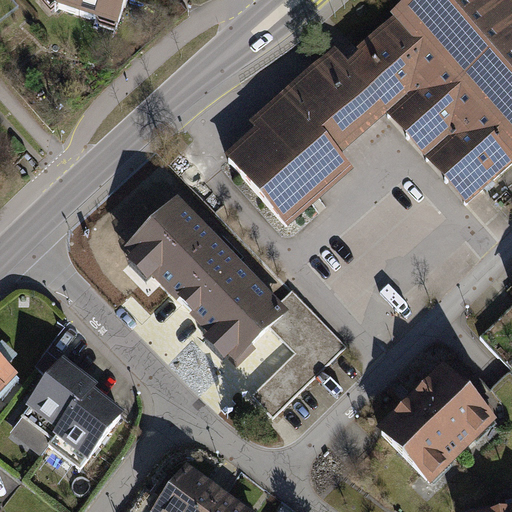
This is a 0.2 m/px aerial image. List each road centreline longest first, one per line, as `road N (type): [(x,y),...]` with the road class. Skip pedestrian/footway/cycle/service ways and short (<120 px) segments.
road 1 (residential): [(277,475),(511,254)]
road 2 (secondary): [(81,182),(265,20)]
road 3 (residential): [(187,407),(23,238)]
road 4 (unknown): [(158,114),(283,253)]
road 5 (unknown): [(283,253),(385,373)]
road 6 (unknown): [(283,253),(391,169)]
road 7 (residential): [(187,407),(105,511)]
road 8 (residential): [(0,88),(81,182)]
